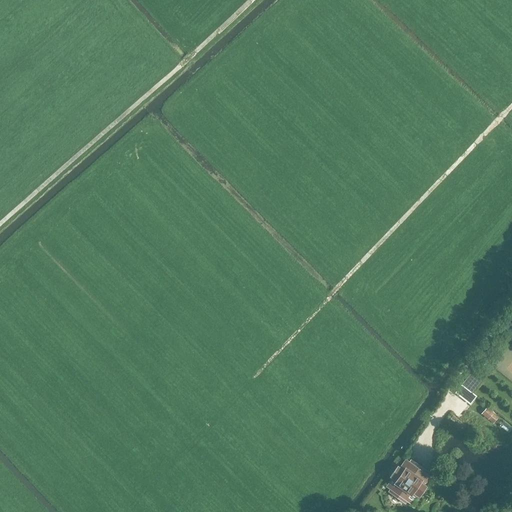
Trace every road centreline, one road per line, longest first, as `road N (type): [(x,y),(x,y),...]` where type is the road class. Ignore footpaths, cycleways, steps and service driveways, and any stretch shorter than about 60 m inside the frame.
road 1 (track): [(511,106),(243,385)]
road 2 (track): [(0,224),(250,0)]
